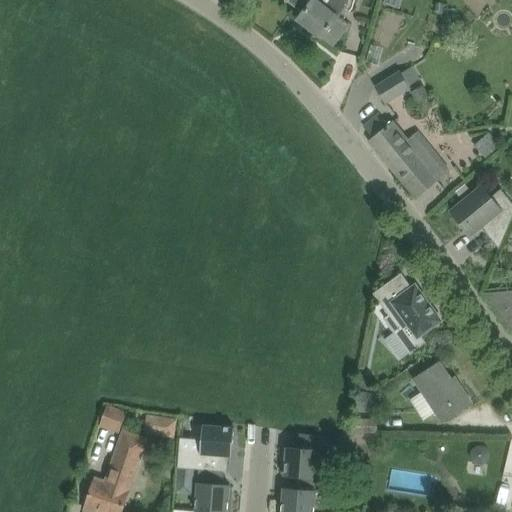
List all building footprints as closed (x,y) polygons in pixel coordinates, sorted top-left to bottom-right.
[(350,1),(350,0),(288,0),(288,2),(301,12),(296,19),(322,38),(350,1)] [(401,72),(375,87),(385,102),(410,87),(401,72)] [(418,104),(431,97),(424,85),(411,92),(418,104)] [(369,141),(417,200),(441,180),(439,178),(450,170),(434,150),(423,159),(392,121),(388,125),(369,141)] [(474,146),(486,159),(501,145),(489,133),(474,146)] [(466,184),(456,192),(460,197),(470,189),(466,184)] [(500,249),(511,220),(511,201),(502,189),(491,198),(483,187),(452,211),(467,229),(474,223),(478,227),(476,228),(477,230),(481,227),(500,249)] [(442,320),(425,297),(416,285),(385,307),(391,315),(386,318),(411,352),(424,342),(420,336),(442,320)] [(497,309),(511,307),(511,290),(488,290),(486,293),(495,307),(497,309)] [(440,362),(424,373),(413,380),(441,424),(472,403),(460,385),(457,387),(440,362)] [(366,376),(358,374),(355,386),(368,389),(370,381),(366,376)] [(146,414),(144,433),(174,437),(177,419),(146,414)] [(120,430),(122,418),(101,415),(99,427),(120,430)] [(352,418),(352,432),(377,433),(377,419),(352,418)] [(204,425),(202,439),(201,452),(180,450),(179,467),(200,469),(225,471),(228,471),(229,456),(233,456),(236,427),(204,425)] [(104,480),(96,477),(85,508),(96,511),(121,511),(146,438),(123,429),(104,480)] [(297,476),(317,477),(320,436),(300,433),(298,448),(288,448),(287,461),(283,461),(282,473),(286,473),(286,475),(297,476)] [(192,495),(194,469),(178,468),(176,494),(192,495)] [(224,484),(225,471),(200,469),(199,482),(197,482),(196,491),(196,511),(203,511),(228,511),(231,511),(232,499),(230,498),(230,485),(224,484)] [(280,502),(278,511),(314,511),(317,477),(297,476),(296,489),(285,489),(284,502),(280,502)]
